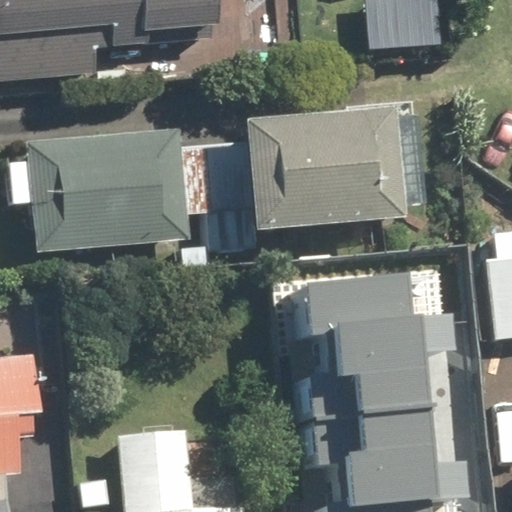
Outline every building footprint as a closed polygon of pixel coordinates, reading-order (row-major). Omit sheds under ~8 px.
[(0,0),(0,78),(80,73),(79,49),(202,42),(199,0),(0,0)] [(375,111),(224,123),(233,237),(384,225),(375,111)] [(170,130),(13,143),(23,257),(180,243),(170,130)] [(511,258),(477,262),(487,342),(511,339),(511,258)] [(310,379),(319,511),(425,511),(425,508),(462,505),(448,315),(409,318),(407,283),(298,291),(301,342),(321,341),(323,378),(310,379)] [(26,358),(0,360),(0,479),(13,478),(8,416),(30,414),(26,358)] [(176,431),(108,436),(114,511),(233,511),(233,507),(182,511),(176,431)]
